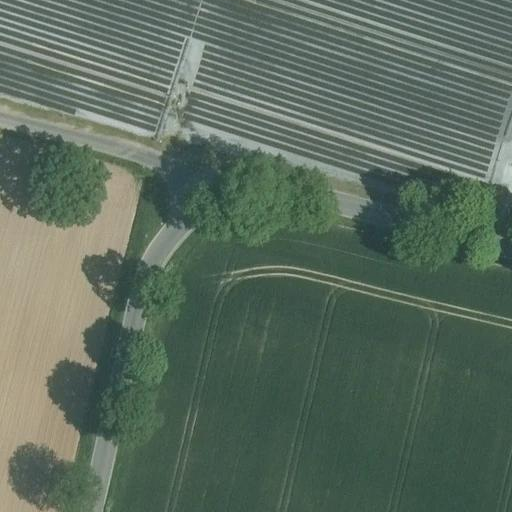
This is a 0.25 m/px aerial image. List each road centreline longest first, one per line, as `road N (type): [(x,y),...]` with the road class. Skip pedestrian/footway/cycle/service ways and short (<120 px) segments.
road 1 (tertiary): [(91,511),(149,257),(223,198)]
road 2 (tertiary): [(223,198),(293,192),(511,251)]
road 3 (unclassified): [(223,198),(189,172),(0,120)]
